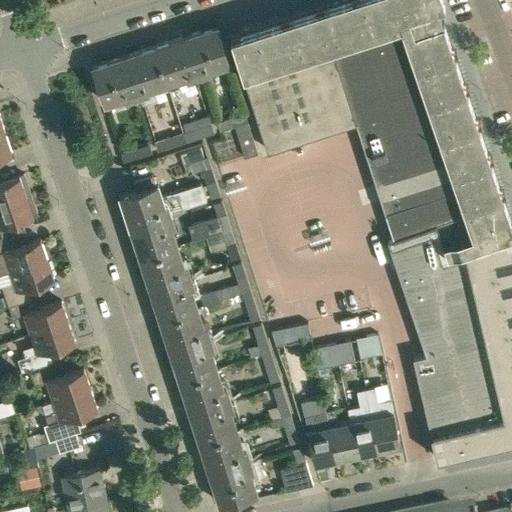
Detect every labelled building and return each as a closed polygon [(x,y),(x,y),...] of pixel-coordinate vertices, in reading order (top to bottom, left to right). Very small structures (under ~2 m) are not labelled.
[(236,33),(231,35),(267,150),(356,121),(393,237),(436,222),(447,254),(467,247),(500,236),(505,234),(511,231),(511,219),(509,211),(506,202),(497,176),(494,168),(473,106),(470,97),(461,71),(458,64),(449,36),(446,28),(443,20),(439,8),(438,7),(445,4),(443,0),(340,0),(308,10),(271,22),(250,29),(236,33)] [(217,25),(186,35),(199,75),(209,71),(208,69),(229,62),(222,38),(217,25)] [(199,75),(186,35),(155,44),(167,82),(178,78),(182,92),(199,86),(195,76),(199,75)] [(124,54),(140,104),(157,99),(153,86),(167,82),(155,44),(124,54)] [(105,101),(112,99),(116,98),(120,111),(140,104),(124,54),(118,56),(93,65),(105,101)] [(259,152),(249,122),(246,112),(218,122),(221,131),(235,127),(244,157),(259,152)] [(184,133),(187,142),(215,133),(212,124),(210,124),(208,115),(181,123),(184,133)] [(6,130),(0,132),(0,156),(13,152),(6,130)] [(159,151),(187,142),(184,133),(156,142),(159,151)] [(124,162),(153,153),(150,144),(138,148),(121,153),(124,162)] [(180,153),(183,163),(204,156),(201,146),(180,153)] [(222,195),(213,166),(203,169),(212,198),(222,195)] [(26,193),(31,192),(25,172),(0,180),(0,203),(27,195),(26,193)] [(201,182),(161,195),(158,183),(156,184),(153,174),(134,181),(137,190),(120,195),(130,226),(170,213),(170,212),(206,200),(201,182)] [(38,213),(31,192),(26,193),(27,195),(0,203),(0,238),(14,234),(11,222),(38,213)] [(214,203),(223,231),(232,228),(223,200),(214,203)] [(174,224),(170,213),(130,226),(140,257),(177,245),(171,225),(174,224)] [(393,237),(387,239),(426,353),(413,356),(428,422),(437,457),(460,452),(511,439),(511,231),(505,234),(500,236),(467,247),(447,254),(436,222),(393,237)] [(232,228),(223,231),(206,236),(212,253),(228,247),(232,259),(241,256),(232,228)] [(0,273),(10,270),(48,257),(42,238),(18,246),(14,234),(0,238),(0,273)] [(184,267),(177,245),(140,257),(150,288),(190,275),(187,266),(184,267)] [(3,285),(10,306),(17,304),(32,299),(28,287),(55,278),(48,257),(10,270),(14,282),(3,285)] [(219,299),(225,297),(242,292),(252,289),(243,262),(234,265),(239,282),(216,289),(219,299)] [(193,285),(190,275),(150,288),(160,318),(197,306),(191,286),(193,285)] [(260,317),(252,289),(242,292),(225,297),(229,307),(245,301),(251,320),(260,317)] [(62,301),(35,310),(24,313),(25,315),(31,334),(69,321),(62,301)] [(20,317),(17,304),(10,306),(14,318),(20,317)] [(197,306),(160,318),(170,349),(210,336),(206,325),(204,326),(197,306)] [(21,350),(23,356),(17,358),(21,368),(54,358),(52,350),(76,342),(69,321),(31,334),(35,345),(21,350)] [(271,329),(276,344),(311,337),(308,321),(271,329)] [(251,358),(262,354),(271,351),(262,323),(253,326),(259,344),(248,347),(251,358)] [(383,353),(378,334),(357,338),(361,358),(383,353)] [(213,347),(210,336),(170,349),(180,380),(217,368),(211,348),(213,347)] [(350,339),(334,342),(339,363),(354,359),(350,339)] [(318,367),(339,363),(334,342),(313,347),(318,367)] [(280,379),(271,351),(262,354),(271,382),(280,379)] [(224,388),(217,368),(180,380),(190,411),(230,398),(226,387),(224,388)] [(47,382),(54,400),(91,388),(85,369),(47,382)] [(39,371),(31,373),(34,385),(43,382),(39,371)] [(273,387),(281,415),(291,412),(282,384),(273,387)] [(369,401),(379,449),(400,445),(391,399),(378,402),(375,387),(366,389),(369,401)] [(54,400),(57,411),(45,415),(47,424),(45,425),(50,441),(77,432),(72,417),(98,408),(91,388),(54,400)] [(348,408),(351,420),(358,454),(379,449),(369,401),(366,389),(358,390),(361,405),(348,408)] [(190,411),(200,442),(237,429),(230,409),(233,408),(230,398),(190,411)] [(358,454),(351,420),(338,423),(335,409),(327,411),(337,458),(358,454)] [(315,463),(337,458),(327,411),(319,412),(322,426),(308,429),(315,463)] [(291,412),(281,415),(269,419),(272,428),(284,424),(290,443),(300,440),(291,412)] [(243,449),(237,429),(200,442),(210,472),(250,459),(246,449),(243,449)] [(81,444),(77,432),(56,439),(60,451),(81,444)] [(286,490),(313,484),(310,474),(306,459),(301,445),(292,448),(296,462),(281,467),(286,490)] [(250,459),(210,472),(220,503),(257,491),(250,471),(253,470),(250,459)] [(37,466),(23,469),(27,488),(41,486),(37,466)] [(69,508),(107,500),(100,467),(62,475),(69,508)] [(109,511),(107,500),(69,508),(69,511),(109,511)]
